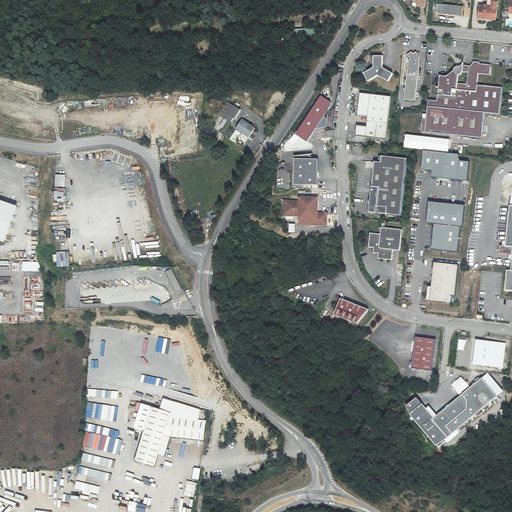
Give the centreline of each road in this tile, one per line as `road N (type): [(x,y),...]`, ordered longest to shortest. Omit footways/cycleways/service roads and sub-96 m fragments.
road 1 (unclassified): [(511,330),(396,312),(365,288),(348,255),(340,128),(350,61),(404,23)]
road 2 (unclassified): [(209,256),(365,0)]
road 3 (residential): [(0,140),(41,148),(110,138),(151,155),(184,245),(209,256)]
road 4 (unclassified): [(313,457),(227,367),(206,305),(209,256)]
